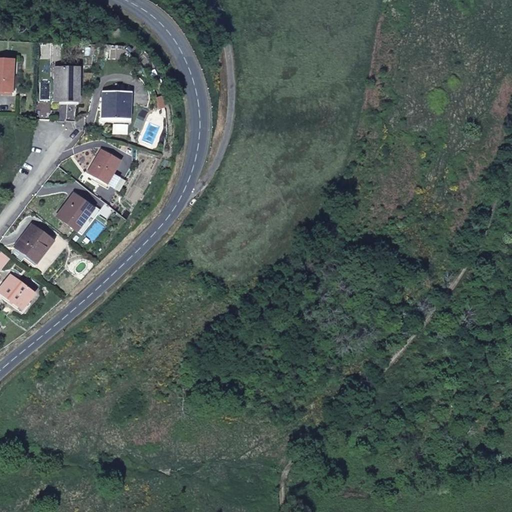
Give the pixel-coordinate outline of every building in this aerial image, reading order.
[(0,93),(11,94),(12,62),(0,61),(0,93)] [(54,69),(53,102),(77,103),(78,70),(54,69)] [(102,92),(101,122),(112,123),(112,120),(127,121),(128,93),(102,92)] [(158,98),(152,100),(155,109),(161,107),(158,98)] [(119,161),(101,151),(87,174),(105,185),(119,161)] [(97,214),(73,196),(57,217),(81,235),(97,214)] [(51,241),(32,226),(15,248),(33,262),(51,241)] [(9,258),(2,252),(0,254),(0,268),(1,269),(9,258)] [(34,295),(10,276),(0,288),(0,293),(21,310),(34,295)]
